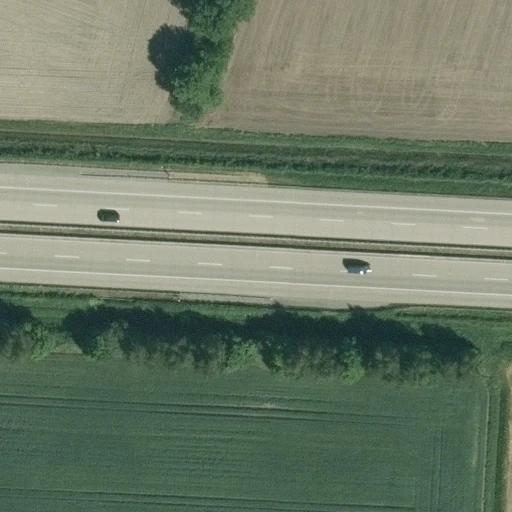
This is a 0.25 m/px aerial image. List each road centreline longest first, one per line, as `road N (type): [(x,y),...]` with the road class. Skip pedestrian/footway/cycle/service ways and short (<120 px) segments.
road 1 (motorway): [(511,225),(0,198)]
road 2 (motorway): [(0,257),(511,283)]
